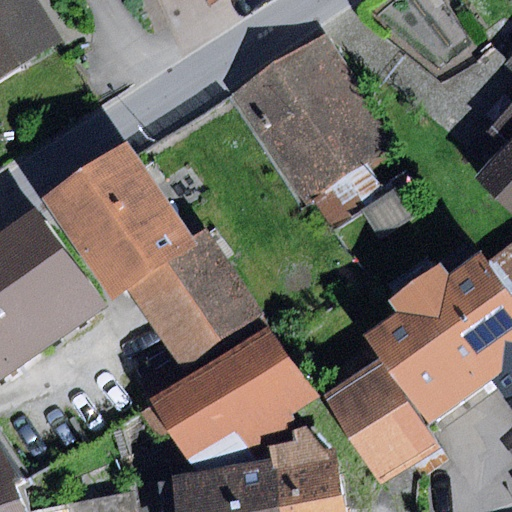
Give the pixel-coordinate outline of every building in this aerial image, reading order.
[(0,0),(0,81),(64,43),(37,0),(0,0)] [(328,33),(235,98),(299,205),(399,142),(328,33)] [(511,71),(511,139),(476,178),(511,212),(511,58),(505,65),(511,71)] [(129,144),(43,201),(115,300),(129,291),(200,247),(129,144)] [(395,191),(361,214),(382,243),(415,220),(395,191)] [(38,212),(0,237),(0,382),(108,305),(38,212)] [(200,247),(129,291),(177,359),(182,367),(265,318),(212,241),(200,247)] [(511,246),(490,263),(511,293),(511,246)] [(442,266),(393,302),(400,313),(366,338),(432,425),(493,383),(511,369),(511,293),(490,263),(484,255),(451,277),(442,266)] [(190,379),(153,403),(188,458),(236,432),(259,465),(273,463),(271,447),(297,443),(295,431),(303,430),(293,415),(322,400),(270,329),(190,379)] [(140,383),(153,403),(190,379),(182,367),(177,359),(140,383)] [(379,363),(326,397),(381,486),(441,450),(379,363)] [(511,369),(493,383),(511,408),(511,369)] [(273,463),(282,511),(350,511),(332,424),(303,430),(295,431),(297,443),(271,447),(273,463)] [(27,511),(0,443),(0,511),(27,511)] [(259,465),(176,479),(180,511),(282,511),(273,463),(259,465)] [(139,511),(136,492),(68,505),(69,511),(139,511)]
